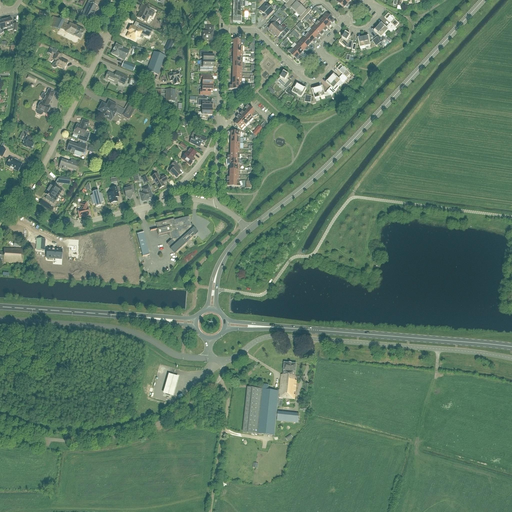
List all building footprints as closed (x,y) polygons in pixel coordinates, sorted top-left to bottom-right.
[(284,6),(287,8),(294,0),(281,0),(286,4),(284,6)] [(291,9),(296,13),(301,7),(297,2),(299,0),(294,0),(287,8),(289,11),(291,9)] [(342,0),(338,0),(337,2),(337,3),(338,4),(339,4),(344,9),(345,7),(347,9),(350,6),(348,5),(342,0)] [(94,6),(95,4),(89,1),(81,17),(83,18),(89,21),(92,16),(93,16),(94,13),(96,7),(94,6)] [(263,18),(266,20),(274,12),(266,4),(259,11),(260,11),(259,12),(259,13),(261,14),(262,14),(262,13),(265,16),(263,18)] [(150,10),(141,6),(139,10),(141,11),(137,18),(144,21),(147,16),(152,18),(155,13),(150,10)] [(301,7),(296,13),(300,17),(298,19),(301,21),(311,10),(309,8),(306,11),(301,7)] [(326,14),(322,18),(329,24),(331,23),(333,24),(335,22),(333,20),(328,16),(328,14),(327,14),(326,14)] [(388,26),(393,30),(394,32),(397,29),(395,28),(399,24),(394,20),(395,19),(392,16),(391,17),(388,14),(384,18),(390,23),(388,26)] [(60,30),(80,40),(84,31),(69,24),(68,26),(63,24),(64,22),(59,20),(52,17),(48,26),(59,31),(60,30)] [(270,32),(272,35),(280,27),(275,23),(278,20),(275,17),(269,24),(272,26),(269,30),(271,32),(270,32)] [(10,18),(4,20),(6,29),(7,31),(13,29),(14,24),(12,25),(10,18)] [(322,18),(319,22),(326,28),(327,26),(329,28),(331,26),(329,24),(322,18)] [(315,25),(315,26),(322,32),(323,30),(325,32),(327,30),(328,30),(326,28),(319,22),(318,22),(315,22),(315,25)] [(381,23),(377,28),(385,34),(388,30),(391,33),(393,30),(388,26),(386,28),(381,23)] [(129,33),(127,37),(133,40),(135,37),(137,38),(139,34),(147,38),(150,32),(139,27),(138,29),(132,26),(131,28),(130,28),(128,32),(129,33)] [(315,26),(311,30),(318,36),(319,35),(321,37),(324,34),(322,32),(315,26)] [(203,41),(204,41),(204,42),(208,43),(208,41),(212,41),(212,34),(213,34),(214,33),(214,31),(213,30),(212,30),(212,27),(206,27),(206,33),(203,33),(203,41)] [(280,27),(272,35),(275,37),(276,36),(278,38),(281,35),(284,38),(290,31),(287,28),(284,31),(280,27)] [(377,38),(374,39),(378,45),(385,40),(383,36),(385,34),(377,28),(374,32),(378,36),(377,38)] [(308,34),(315,40),(316,38),(319,40),(320,38),(318,36),(311,30),(308,34)] [(308,34),(304,38),(311,44),(315,40),(308,34)] [(339,42),(345,48),(351,49),(353,42),(350,41),(349,40),(351,38),(346,34),(339,42)] [(304,38),(300,41),(307,48),(311,44),(304,38)] [(300,41),(297,45),(304,52),(305,50),(307,52),(309,50),(307,48),(300,41)] [(111,55),(125,61),(129,52),(116,45),(111,55)] [(297,45),(293,49),(300,56),(304,52),(297,45)] [(300,56),(293,49),(293,50),(288,52),(298,62),(300,59),(299,57),(300,56)] [(203,58),(203,62),(213,62),(213,56),(208,56),(208,52),(200,51),(200,58),(203,58)] [(57,66),(64,70),(67,62),(60,59),(61,56),(56,53),(53,60),(55,61),(54,64),(52,64),(51,66),(52,68),(54,69),(56,68),(57,66)] [(147,71),(158,76),(165,57),(153,53),(147,71)] [(213,62),(203,62),(200,62),(200,65),(199,71),(207,72),(208,68),(213,68),(213,62)] [(122,66),(122,67),(133,72),(133,71),(135,67),(124,63),(122,66)] [(342,75),(340,77),(345,82),(347,79),(351,75),(347,71),(347,70),(344,67),(344,68),(341,65),(337,69),(342,75)] [(108,72),(104,79),(116,85),(118,81),(125,84),(128,78),(121,75),(120,78),(108,72)] [(168,75),(170,82),(173,81),(174,85),(180,84),(179,80),(180,79),(178,73),(168,75)] [(277,81),(286,89),(291,83),(287,79),(289,77),(285,73),(277,81)] [(202,80),(202,86),(212,86),(213,79),(210,79),(211,76),(200,75),(200,80),(202,80)] [(333,75),(330,79),(337,86),(339,83),(342,85),(345,82),(340,77),(338,79),(333,75)] [(331,87),(329,90),(334,94),(337,91),(335,88),(337,86),(330,79),(326,83),(331,87)] [(292,93),(297,95),(301,87),(297,84),(292,93)] [(212,86),(202,86),(202,91),(200,91),(200,96),(210,96),(210,92),(212,92),(212,86)] [(301,87),(297,95),(301,98),(306,89),(301,87)] [(322,87),(317,88),(320,98),(325,96),(322,87)] [(320,98),(317,88),(312,90),(314,100),(320,98)] [(48,106),(54,93),(48,90),(46,95),(44,94),(42,94),(41,97),(41,99),(43,100),(42,103),(40,102),(37,110),(36,112),(37,114),(40,115),(41,115),(42,113),(46,115),(50,107),(48,106)] [(168,102),(169,103),(171,103),(171,102),(174,102),(175,99),(176,97),(176,95),(175,94),(175,91),(166,91),(165,102),(168,102)] [(202,106),(202,110),(212,110),(212,104),(207,103),(207,100),(198,99),(198,106),(202,106)] [(98,111),(103,114),(101,116),(106,119),(108,114),(109,114),(113,117),(116,112),(113,111),(114,108),(123,113),(129,116),(134,106),(129,103),(124,111),(109,102),(106,107),(102,104),(98,111)] [(246,111),(245,112),(252,119),(252,118),(257,116),(247,106),(244,109),(246,111)] [(212,110),(202,110),(202,113),(197,113),(197,119),(206,121),(208,116),(212,116),(212,110)] [(241,112),(239,114),(241,116),(248,122),(252,119),(245,112),(243,114),(241,112)] [(237,116),(235,118),(238,120),(245,126),(248,122),(241,116),(240,118),(237,116)] [(77,124),(75,129),(80,131),(81,131),(86,133),(87,129),(87,128),(89,123),(82,120),(80,126),(77,124)] [(245,126),(238,120),(234,124),(234,125),(235,126),(236,126),(241,131),(245,126)] [(80,131),(75,129),(73,133),(79,136),(77,140),(86,143),(86,142),(88,140),(90,134),(86,133),(81,131),(80,131)] [(230,136),(230,138),(240,138),(240,133),(235,133),(235,131),(233,130),(231,130),(231,132),(227,132),(227,136),(230,136)] [(23,145),(23,146),(26,148),(27,147),(31,149),(34,143),(30,141),(30,140),(26,138),(27,138),(26,138),(28,133),(23,131),(19,139),(24,142),(23,145)] [(189,143),(199,148),(200,145),(203,146),(206,140),(197,135),(195,139),(192,137),(189,143)] [(66,151),(73,154),(74,151),(83,154),(86,146),(78,143),(77,146),(69,143),(66,151)] [(181,159),(190,166),(195,160),(193,158),(196,154),(190,149),(186,153),(181,159)] [(5,166),(18,173),(22,164),(10,157),(5,166)] [(59,168),(66,171),(67,168),(76,171),(78,163),(71,160),(70,163),(61,160),(59,168)] [(181,175),(178,171),(180,169),(174,163),(170,167),(172,170),(169,173),(172,177),(173,176),(176,179),(181,175)] [(152,179),(158,190),(164,186),(163,184),(167,181),(164,176),(160,178),(158,175),(152,179)] [(59,177),(55,184),(69,185),(70,178),(59,177)] [(52,183),(48,189),(59,196),(62,190),(52,183)] [(124,190),(126,198),(129,200),(130,200),(132,196),(131,192),(134,191),(132,185),(127,186),(126,188),(126,189),(124,190)] [(110,189),(111,193),(110,194),(107,194),(109,203),(110,203),(113,204),(113,203),(117,202),(116,198),(115,194),(118,193),(116,187),(110,189)] [(140,193),(142,202),(152,199),(151,193),(148,187),(143,189),(144,192),(140,193)] [(59,196),(48,189),(44,194),(47,196),(45,199),(53,205),(59,196)] [(92,196),(90,196),(92,205),(95,205),(95,207),(102,206),(101,203),(103,202),(101,193),(99,194),(98,191),(92,193),(92,196)] [(77,211),(79,218),(89,215),(88,208),(87,208),(86,203),(80,205),(81,210),(77,211)] [(158,229),(150,231),(156,230),(158,236),(170,232),(172,239),(171,240),(176,246),(182,241),(185,244),(194,236),(189,230),(191,228),(190,221),(189,217),(174,221),(174,219),(171,220),(155,224),(156,224),(157,224),(158,229)] [(136,235),(142,257),(149,255),(143,233),(136,235)] [(37,239),(36,244),(38,245),(37,250),(44,251),(45,240),(37,239)] [(3,262),(22,264),(22,250),(14,249),(13,250),(10,250),(9,249),(4,249),(4,253),(0,252),(0,261),(3,261),(3,262)] [(47,249),(46,259),(48,259),(47,260),(52,261),(52,259),(61,260),(61,250),(60,250),(54,249),(54,250),(52,250),(52,249),(47,249)] [(248,389),(243,432),(274,435),(278,398),(294,400),(295,395),(293,395),(293,392),(295,392),(296,381),(294,381),(296,365),(284,363),(283,375),(281,375),(279,392),(268,390),(268,385),(262,384),(262,390),(248,389)] [(179,379),(169,376),(165,390),(163,396),(173,399),(175,392),(179,379)] [(279,412),(278,421),(298,423),(299,414),(279,412)]
